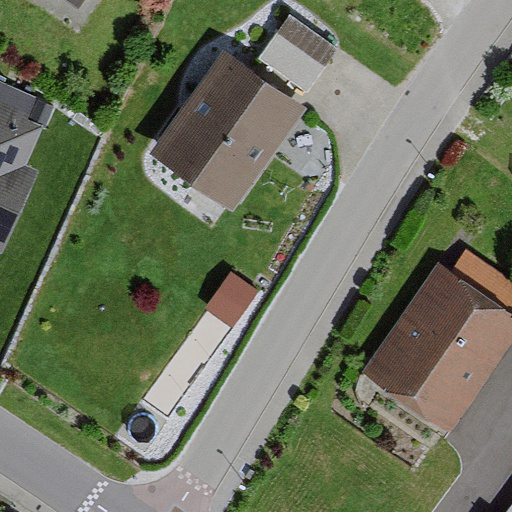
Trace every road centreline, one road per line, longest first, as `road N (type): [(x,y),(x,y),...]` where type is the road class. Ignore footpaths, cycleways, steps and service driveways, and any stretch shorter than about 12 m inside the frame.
road 1 (residential): [(506,0),(176,511)]
road 2 (residential): [(0,442),(108,511)]
